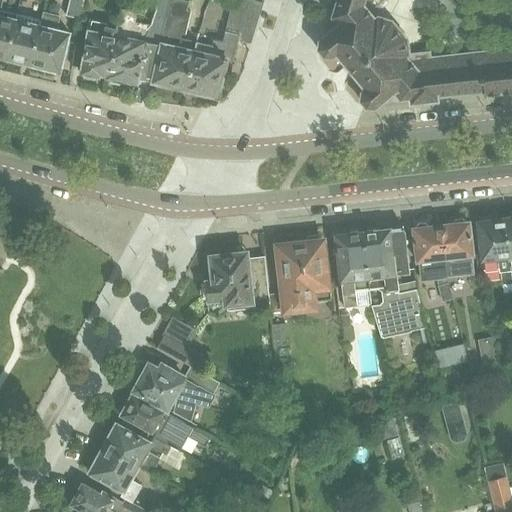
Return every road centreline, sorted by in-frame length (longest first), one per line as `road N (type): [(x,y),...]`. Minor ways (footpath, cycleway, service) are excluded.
road 1 (residential): [(16,511),(188,203)]
road 2 (primary): [(188,203),(511,169)]
road 3 (primary): [(511,124),(227,154)]
road 4 (primary): [(227,154),(179,150),(0,103)]
road 5 (primary): [(0,159),(188,203)]
road 6 (residential): [(227,154),(295,0)]
